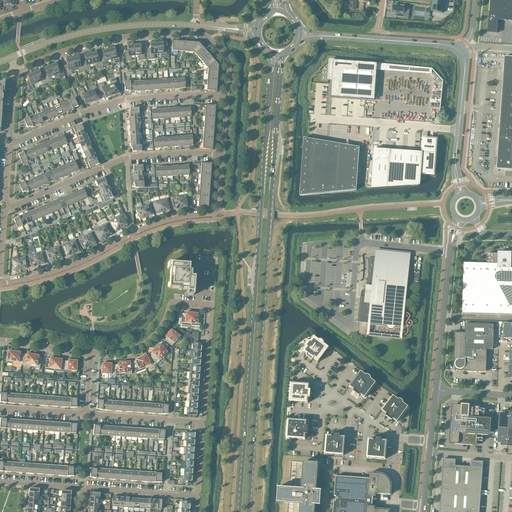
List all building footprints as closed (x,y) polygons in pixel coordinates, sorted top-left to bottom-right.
[(432,0),(431,12),(443,13),(444,0),(432,0)] [(488,20),(487,33),(497,33),(497,22),(497,20),(498,20),(503,21),(511,21),(511,0),(489,0),(489,12),(488,20)] [(392,6),(392,9),(392,12),(395,13),(394,17),(408,18),(410,7),(393,5),(393,6),(392,6)] [(172,48),(172,53),(172,51),(177,52),(177,54),(178,52),(183,52),(182,54),(183,54),(183,43),(172,42),(172,48)] [(154,54),(157,54),(156,43),(150,44),(151,51),(147,51),(148,59),(154,59),(154,54)] [(162,43),(156,43),(157,54),(160,53),(161,58),(167,58),(167,55),(168,55),(168,50),(166,50),(163,50),(163,48),(162,43)] [(183,43),(183,54),(183,52),(188,52),(188,54),(188,52),(193,53),(192,55),(193,55),(198,44),(183,43)] [(198,44),(193,55),(194,53),(201,61),(199,62),(208,55),(202,48),(198,44)] [(131,56),(135,56),(134,45),(127,46),(128,53),(125,53),(125,51),(125,61),(132,61),(131,56)] [(134,45),(135,56),(138,55),(138,60),(144,60),(144,52),(140,52),(140,45),(134,45)] [(119,63),(118,52),(118,54),(116,55),(114,48),(108,50),(110,60),(114,59),(115,64),(119,63)] [(107,61),(110,60),(108,50),(102,51),(104,58),(101,59),(103,67),(108,65),(107,61)] [(103,67),(101,59),(98,60),(96,53),(90,54),(92,64),(96,63),(97,68),(103,67)] [(89,65),(92,64),(90,54),(84,56),(85,63),(83,63),(84,71),(90,70),(89,65)] [(208,55),(199,62),(201,61),(208,69),(206,70),(217,66),(208,55)] [(84,71),(83,63),(80,64),(78,57),(72,59),(74,69),(78,68),(79,73),(84,71)] [(511,170),(511,57),(504,57),(499,130),(496,169),(506,170),(511,170)] [(71,70),(74,69),(72,59),(66,60),(67,67),(65,68),(64,66),(68,75),(72,74),(71,70)] [(329,61),(328,78),(332,78),(330,97),(374,100),(377,64),(355,63),(329,61)] [(50,66),(54,76),(57,74),(59,79),(64,76),(60,67),(61,69),(58,70),(55,64),(50,66)] [(51,77),(54,76),(50,66),(44,68),(47,75),(44,76),(47,84),(52,81),(51,77)] [(205,80),(216,81),(217,66),(206,70),(208,69),(207,80),(205,80)] [(47,84),(44,76),(41,77),(38,71),(32,73),(37,83),(40,82),(42,86),(47,84)] [(33,84),(37,83),(32,73),(27,76),(30,82),(27,84),(30,91),(35,89),(33,84)] [(107,84),(111,96),(117,94),(115,87),(117,86),(118,89),(118,88),(115,79),(109,81),(111,85),(108,86),(107,84)] [(204,90),(204,91),(215,92),(216,81),(205,80),(207,80),(206,91),(204,90)] [(111,96),(107,84),(108,86),(104,87),(103,83),(97,85),(100,94),(101,94),(100,92),(103,91),(105,98),(111,96)] [(87,91),(91,103),(97,101),(95,94),(98,93),(98,95),(95,85),(89,87),(91,92),(88,93),(87,91)] [(91,103),(87,91),(88,93),(84,94),(83,89),(77,91),(80,101),(81,101),(80,99),(83,98),(85,105),(91,103)] [(69,101),(73,110),(73,109),(77,107),(74,98),(69,101)] [(72,110),(73,110),(69,101),(68,101),(64,103),(68,112),(72,110)] [(68,112),(64,103),(59,105),(62,114),(67,112),(68,112)] [(58,116),(62,114),(59,105),(54,108),(58,117),(58,116)] [(202,116),(202,117),(204,117),(214,117),(214,112),(214,106),(203,106),(205,106),(205,111),(204,117),(202,116)] [(58,117),(54,108),(49,110),(52,118),(57,116),(58,117)] [(48,120),(52,118),(49,110),(44,112),(48,121),(48,120)] [(48,121),(44,112),(39,114),(42,122),(47,120),(48,121)] [(38,124),(42,122),(39,114),(34,116),(38,125),(38,124)] [(38,125),(34,116),(29,118),(33,127),(37,125),(38,125)] [(202,127),(204,128),(213,128),(213,123),(214,117),(204,117),(204,122),(204,127),(202,127)] [(32,127),(33,127),(29,118),(20,121),(19,128),(26,125),(27,128),(32,126),(32,127)] [(81,125),(70,129),(72,134),(75,133),(84,129),(83,129),(82,128),(81,125)] [(201,138),(203,138),(212,139),(212,134),(213,128),(204,128),(203,133),(203,138),(201,138)] [(77,138),(86,134),(84,130),(84,129),(75,133),(75,134),(75,133),(77,138)] [(79,143),(88,139),(86,135),(86,134),(77,138),(79,143)] [(67,144),(64,136),(63,135),(58,138),(58,137),(61,146),(67,144)] [(57,148),(61,146),(58,137),(58,138),(53,140),(57,148)] [(200,149),(211,150),(212,144),(212,139),(203,138),(202,144),(202,149),(200,149)] [(299,196),(356,190),(359,148),(314,145),(304,138),(299,196)] [(373,149),(371,189),(420,186),(421,173),(433,174),(436,139),(423,138),(423,139),(423,138),(422,152),(373,149)] [(82,148),(91,144),(90,144),(88,139),(79,143),(82,148)] [(52,150),(57,148),(53,140),(48,142),(48,141),(52,150)] [(47,152),(52,150),(48,141),(48,142),(43,144),(47,152)] [(41,155),(47,152),(43,144),(38,146),(41,155)] [(84,153),(92,149),(90,144),(91,144),(82,148),(84,153)] [(37,157),(41,155),(38,146),(33,148),(37,157)] [(32,159),(37,157),(33,148),(28,150),(32,159)] [(92,149),(84,153),(86,158),(83,159),(95,154),(94,154),(92,149)] [(27,161),(32,159),(28,150),(23,152),(27,161)] [(17,166),(27,161),(23,152),(22,152),(23,153),(18,155),(19,159),(17,160),(17,166)] [(95,154),(83,159),(86,164),(97,159),(96,159),(94,154),(95,154)] [(88,169),(98,165),(96,160),(97,159),(86,164),(88,169)] [(78,170),(75,163),(74,162),(69,164),(73,173),(73,172),(78,170)] [(73,173),(69,164),(64,166),(68,174),(73,172),(73,173)] [(200,173),(200,175),(209,175),(210,170),(210,166),(210,164),(201,164),(201,165),(201,169),(200,173)] [(63,176),(68,174),(64,166),(59,168),(63,177),(63,176)] [(63,177),(59,168),(54,170),(58,179),(63,177)] [(53,181),(58,179),(54,170),(49,172),(53,181)] [(53,181),(49,172),(44,175),(48,183),(53,181)] [(43,185),(48,183),(44,175),(39,177),(43,186),(43,185)] [(200,184),(199,185),(209,186),(209,181),(209,175),(200,175),(200,176),(200,180),(200,184)] [(43,186),(39,177),(34,179),(38,187),(43,185),(43,186)] [(97,186),(107,182),(106,182),(104,178),(95,181),(97,186)] [(33,189),(38,187),(34,179),(29,181),(33,190),(33,189)] [(33,190),(29,181),(25,183),(24,182),(28,192),(28,191),(33,189),(33,190)] [(28,192),(24,182),(15,186),(15,192),(21,190),(22,193),(27,191),(28,192)] [(97,187),(98,186),(100,191),(97,192),(109,187),(108,187),(106,183),(107,183),(107,182),(97,186),(97,187)] [(199,194),(199,196),(208,197),(208,191),(209,186),(199,185),(199,187),(199,191),(199,194)] [(109,187),(97,192),(99,197),(111,192),(110,192),(108,188),(109,187)] [(87,198),(84,192),(83,189),(78,192),(78,191),(82,200),(87,198)] [(77,202),(82,200),(78,191),(78,192),(73,194),(73,193),(77,202)] [(101,203),(104,202),(112,198),(110,193),(111,193),(111,192),(99,197),(101,203)] [(72,204),(77,202),(73,193),(73,194),(68,196),(72,204)] [(178,196),(180,208),(186,207),(186,206),(189,206),(187,194),(178,196)] [(67,207),(72,204),(68,196),(63,198),(67,207)] [(174,209),(180,208),(178,196),(178,198),(173,199),(172,197),(169,197),(171,209),(174,208),(174,209)] [(198,207),(193,206),(193,210),(198,209),(198,207),(205,208),(206,208),(207,208),(207,206),(208,202),(208,197),(199,196),(199,198),(198,201),(198,207)] [(169,209),(171,209),(169,197),(159,200),(163,212),(169,210),(169,209)] [(62,209),(67,207),(63,198),(58,200),(62,209)] [(57,211),(62,209),(58,200),(53,202),(57,211)] [(157,214),(163,212),(159,200),(150,202),(154,213),(156,213),(157,214)] [(52,213),(57,211),(53,202),(48,204),(52,213)] [(151,214),(154,213),(150,202),(147,203),(147,206),(143,207),(142,205),(141,205),(146,217),(152,215),(151,214)] [(47,215),(52,213),(48,204),(43,207),(43,206),(47,215)] [(140,219),(146,217),(141,205),(135,207),(140,219)] [(42,217),(47,215),(43,206),(43,207),(38,209),(42,217)] [(37,219),(42,217),(38,209),(33,211),(33,210),(37,219)] [(32,221),(37,219),(33,210),(33,211),(28,213),(32,221)] [(27,224),(32,221),(28,213),(23,215),(27,224)] [(114,217),(121,228),(126,225),(120,214),(114,217)] [(22,226),(27,224),(23,215),(19,217),(18,217),(22,226)] [(12,231),(22,226),(18,217),(18,218),(13,220),(15,223),(12,224),(12,231)] [(115,232),(121,228),(114,217),(107,222),(112,231),(114,230),(115,232)] [(110,233),(112,231),(107,222),(99,227),(105,238),(111,234),(110,233)] [(100,241),(105,238),(99,227),(91,231),(96,240),(99,239),(100,241)] [(94,242),(96,240),(91,231),(83,235),(89,246),(95,243),(94,242)] [(83,249),(89,246),(83,235),(76,239),(80,249),(82,247),(83,249)] [(77,250),(80,249),(76,239),(67,242),(72,254),(78,251),(77,250)] [(66,256),(72,254),(67,242),(68,244),(63,246),(62,244),(59,246),(63,256),(66,254),(66,256)] [(60,256),(63,256),(59,246),(51,248),(55,260),(61,258),(60,256)] [(49,262),(55,260),(51,248),(51,251),(46,252),(46,250),(43,251),(46,261),(49,260),(49,262)] [(43,262),(46,261),(43,251),(40,252),(40,254),(35,255),(35,253),(34,253),(38,265),(44,264),(43,262)] [(406,281),(409,255),(377,251),(376,257),(368,258),(368,263),(368,268),(368,272),(366,287),(367,287),(366,292),(365,293),(365,294),(365,295),(366,295),(366,297),(360,296),(358,322),(358,317),(370,318),(369,327),(369,323),(387,325),(388,327),(389,328),(390,329),(392,328),(393,327),(394,326),(401,327),(402,327),(403,311),(401,311),(404,280),(406,280),(406,281)] [(463,263),(462,313),(511,314),(511,254),(511,255),(511,253),(497,252),(497,254),(487,254),(486,264),(463,263)] [(32,267),(38,265),(34,253),(26,256),(28,266),(31,265),(32,267)] [(26,267),(28,266),(26,256),(23,256),(23,258),(18,259),(18,257),(17,257),(20,270),(26,268),(26,267)] [(14,271),(20,270),(17,257),(11,258),(14,271)] [(195,265),(188,265),(180,264),(180,263),(177,263),(177,264),(169,263),(168,263),(167,270),(170,270),(169,288),(179,289),(178,289),(181,290),(181,289),(187,289),(186,295),(193,296),(194,286),(195,286),(195,283),(194,283),(194,277),(194,272),(195,272),(195,271),(194,271),(195,266),(195,265)] [(190,325),(191,312),(188,312),(188,313),(185,313),(185,314),(182,313),(181,325),(190,325)] [(191,312),(190,325),(200,326),(201,315),(197,315),(197,314),(195,313),(195,312),(191,312)] [(511,338),(511,323),(503,323),(503,338),(511,338)] [(493,349),(493,325),(465,324),(465,333),(454,333),(453,360),(455,360),(457,361),(456,363),(455,365),(456,366),(456,368),(458,369),(460,369),(461,369),(463,368),(464,369),(464,371),(486,372),(486,349),(493,349)] [(164,340),(172,346),(174,343),(174,344),(179,336),(176,334),(177,333),(175,331),(174,332),(171,330),(167,335),(167,334),(165,337),(166,338),(164,340)] [(317,363),(329,348),(322,343),(322,342),(321,341),(320,341),(314,336),(310,341),(306,341),(305,348),(303,351),(307,355),(306,356),(312,361),(313,359),(317,363)] [(165,350),(168,346),(163,342),(161,345),(160,344),(158,346),(157,345),(155,347),(163,358),(168,354),(165,350)] [(155,365),(163,358),(155,347),(152,349),(153,350),(151,352),(151,353),(149,354),(155,365)] [(12,364),(14,351),(11,350),(11,351),(8,351),(8,354),(6,354),(5,363),(12,364)] [(21,365),(23,354),(20,353),(20,352),(17,352),(17,351),(14,351),(12,364),(21,365)] [(30,367),(33,354),(30,353),(29,354),(27,353),(26,354),(23,354),(21,365),(30,367)] [(33,354),(30,367),(39,369),(42,357),(38,357),(39,356),(36,355),(36,354),(33,354)] [(145,369),(155,365),(149,354),(146,356),(146,355),(143,356),(143,355),(140,357),(145,369)] [(136,373),(145,369),(140,357),(137,358),(137,359),(135,360),(135,361),(132,362),(136,373)] [(54,371),(56,359),(50,358),(50,359),(46,358),(45,370),(54,371)] [(64,370),(65,361),(62,361),(62,360),(56,359),(54,371),(64,372),(64,370)] [(64,370),(64,372),(64,370),(67,370),(67,371),(76,371),(76,368),(77,368),(78,365),(77,365),(77,361),(71,360),(71,359),(68,359),(68,361),(65,361),(64,370)] [(136,373),(132,362),(129,363),(129,362),(126,362),(126,361),(123,362),(125,375),(131,374),(131,369),(134,368),(135,373),(136,373)] [(125,375),(123,362),(120,362),(120,363),(117,364),(117,365),(114,365),(115,377),(120,376),(119,374),(125,373),(125,375)] [(115,377),(114,365),(111,365),(111,363),(108,363),(108,364),(102,363),(102,367),(101,367),(101,370),(102,370),(101,374),(111,374),(115,374),(115,377)] [(367,377),(361,372),(349,387),(354,390),(353,391),(357,395),(359,396),(360,395),(364,398),(375,383),(369,378),(369,377),(368,377),(367,377)] [(310,398),(310,390),(309,390),(309,385),(290,383),(289,402),(291,402),(308,403),(308,398),(310,398)] [(397,422),(408,407),(402,403),(401,402),(400,401),(399,401),(393,396),(382,411),(386,414),(385,416),(391,420),(392,419),(397,422)] [(451,405),(449,444),(476,446),(477,438),(482,438),(482,435),(490,436),(491,419),(484,418),(484,413),(479,413),(479,407),(469,406),(469,405),(461,404),(461,406),(451,405)] [(196,416),(196,408),(187,408),(186,415),(196,416)] [(503,413),(499,412),(497,443),(501,444),(501,445),(511,446),(511,411),(503,411),(503,412),(503,413)] [(307,434),(308,427),(306,426),(306,421),(288,420),(286,438),(305,440),(305,434),(307,434)] [(184,440),(194,441),(195,434),(185,433),(184,440)] [(334,434),(332,434),(331,436),(326,436),(325,454),(343,456),(345,437),(339,437),(339,435),(337,435),(334,434)] [(385,459),(386,449),(387,441),(381,440),(381,438),(374,438),(373,440),(368,439),(366,458),(385,459)] [(461,491),(462,466),(455,466),(455,460),(443,459),(441,489),(461,491)] [(461,491),(481,492),(482,467),(483,462),(470,461),(470,467),(462,466),(461,491)] [(316,490),(318,470),(318,463),(303,462),(302,469),(301,489),(277,487),(277,488),(278,488),(277,502),(276,502),(300,504),(299,511),(314,511),(315,505),(320,505),(321,491),(321,490),(316,490)] [(388,480),(387,478),(385,477),(383,475),(381,475),(378,474),(377,474),(369,474),(369,479),(335,476),(334,496),(336,497),(335,501),(334,501),(332,511),(388,511),(378,510),(375,510),(375,507),(372,506),(373,497),(376,497),(376,494),(390,495),(390,487),(390,485),(389,483),(388,480)] [(191,484),(191,477),(182,476),(181,483),(191,484)] [(459,511),(461,491),(441,489),(439,511),(459,511)] [(479,511),(481,492),(461,491),(459,511),(479,511)]
